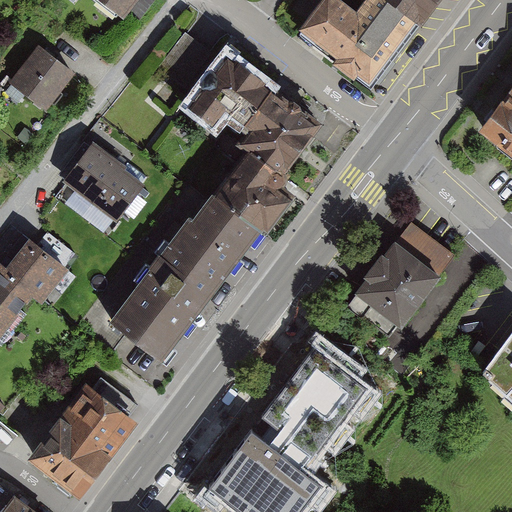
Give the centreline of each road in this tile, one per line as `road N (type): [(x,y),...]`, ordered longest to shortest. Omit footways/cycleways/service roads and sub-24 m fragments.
road 1 (secondary): [(111,511),(392,148)]
road 2 (residential): [(392,148),(220,0)]
road 3 (secondary): [(392,148),(505,0)]
road 4 (residential): [(511,254),(392,148)]
